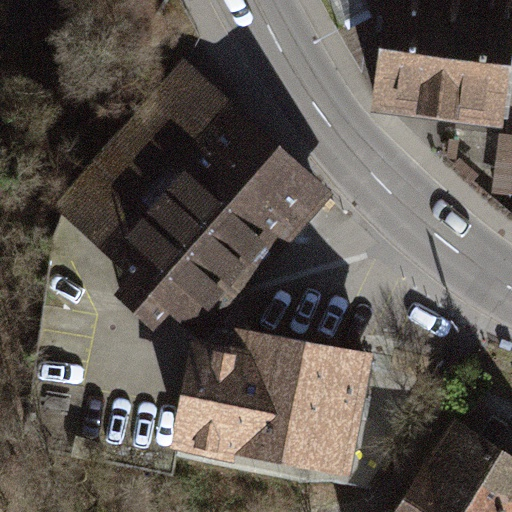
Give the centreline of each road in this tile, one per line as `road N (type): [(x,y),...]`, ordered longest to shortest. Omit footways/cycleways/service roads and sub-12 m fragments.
road 1 (secondary): [(250,0),(315,112),(431,232),(511,289)]
road 2 (track): [(400,471),(498,280)]
